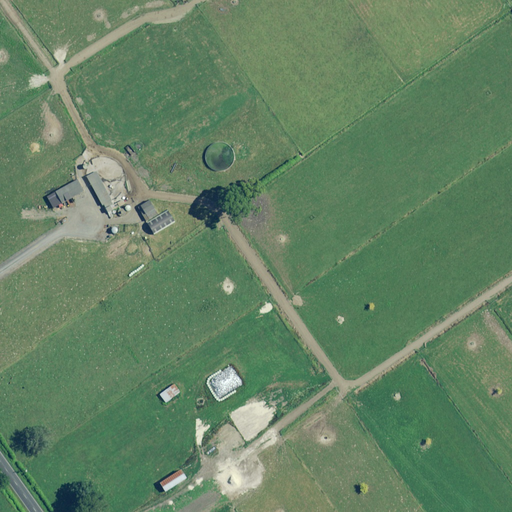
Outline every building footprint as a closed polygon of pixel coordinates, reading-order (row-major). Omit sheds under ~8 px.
[(112,203),(95,172),(87,177),(102,205),(103,205),(107,212),(115,208),(125,203),(122,198),(112,203)] [(83,191),(76,179),(55,191),(62,203),(83,191)] [(158,215),(149,200),(137,207),(146,223),(154,235),(174,222),(167,210),(158,215)] [(159,394),(165,403),(180,392),(174,384),(159,394)] [(248,488),(227,460),(219,465),(224,472),(223,473),(236,491),(241,493),(248,488)] [(186,478),(180,469),(159,482),(165,492),(186,478)]
